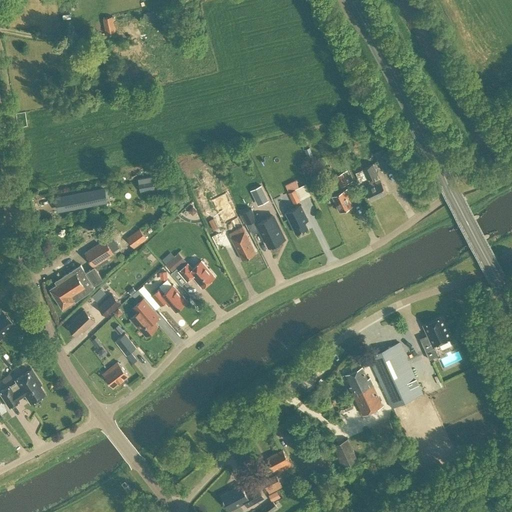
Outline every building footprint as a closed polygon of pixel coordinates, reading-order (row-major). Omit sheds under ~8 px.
[(146,23),(158,20),(157,19),(169,16),(167,10),(156,13),(155,11),(144,14),(146,23)] [(105,32),(116,31),(114,14),(103,15),(105,32)] [(82,47),(83,52),(78,53),(81,70),(96,67),(93,51),(90,51),(89,46),(82,47)] [(339,147),(342,155),(350,151),(348,144),(339,147)] [(375,152),(384,171),(393,166),(384,148),(375,152)] [(365,189),(371,201),(387,193),(373,163),(363,168),(367,179),(374,176),(375,180),(368,183),(370,186),(365,189)] [(336,176),(341,187),(348,184),(343,173),(336,176)] [(294,203),(300,200),(295,189),(298,188),(295,181),(285,185),(288,192),(294,203)] [(261,185),(251,191),(258,205),(268,200),(261,185)] [(348,195),(351,194),(349,188),(332,196),(340,212),(352,205),(348,195)] [(106,200),(104,189),(56,198),(58,210),(106,200)] [(286,212),(296,233),(308,228),(303,217),(307,215),(302,205),(286,212)] [(266,239),(270,246),(285,239),(273,216),(258,223),(251,208),(242,213),(248,224),(255,220),(264,240),(266,239)] [(243,227),(230,233),(243,260),(256,253),(243,227)] [(127,238),(134,248),(147,238),(140,229),(127,238)] [(95,266),(114,253),(114,251),(120,247),(114,239),(108,243),(106,239),(85,253),(94,267),(86,273),(81,265),(56,282),(58,285),(51,290),(64,309),(90,293),(96,287),(95,286),(104,280),(95,266)] [(174,257),(166,264),(173,272),(181,265),(174,257)] [(193,276),(203,287),(215,276),(202,260),(193,268),(188,263),(179,271),(187,281),(193,276)] [(161,288),(152,295),(161,305),(167,300),(176,310),(187,300),(173,284),(164,292),(161,288)] [(99,307),(107,316),(122,303),(113,294),(99,307)] [(137,304),(141,309),(130,319),(137,327),(138,326),(146,336),(158,326),(149,315),(154,310),(144,298),(137,304)] [(75,321),(69,326),(78,335),(83,331),(84,332),(96,321),(85,310),(74,320),(75,321)] [(0,339),(4,336),(2,335),(14,324),(4,313),(0,315),(0,339)] [(424,325),(432,341),(423,345),(429,359),(438,355),(433,344),(450,336),(444,323),(445,322),(443,318),(440,317),(436,319),(436,320),(424,325)] [(116,341),(127,355),(136,348),(125,333),(116,341)] [(392,407),(423,393),(399,342),(369,356),(392,407)] [(118,362),(103,374),(113,387),(129,375),(118,362)] [(352,385),(350,387),(362,413),(383,404),(370,377),(367,378),(361,366),(346,373),(352,385)] [(31,368),(14,379),(16,382),(9,386),(9,385),(0,391),(0,393),(9,407),(19,401),(13,392),(20,388),(30,403),(45,393),(39,385),(41,384),(31,368)] [(372,425),(377,437),(394,430),(389,418),(372,425)] [(333,445),(343,467),(358,460),(348,438),(333,445)] [(282,449),(267,457),(273,470),(278,467),(280,470),(290,465),(282,449)] [(269,494),(283,487),(276,474),(263,481),(269,494)] [(241,485),(221,496),(230,511),(245,503),(248,507),(264,499),(258,487),(246,494),(241,485)] [(273,501),(259,511),(269,511),(277,506),(273,501)]
